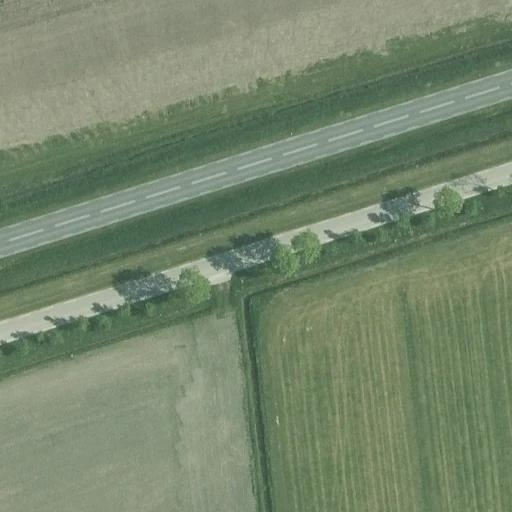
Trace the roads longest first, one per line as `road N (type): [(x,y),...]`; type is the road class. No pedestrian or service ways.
road 1 (unclassified): [(0,332),(511,174)]
road 2 (primary): [(511,90),(0,246)]
